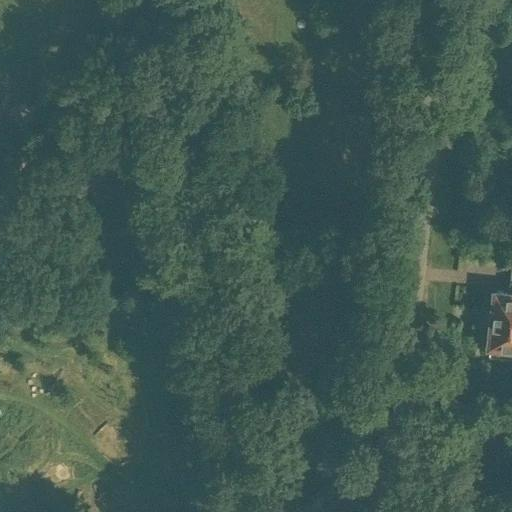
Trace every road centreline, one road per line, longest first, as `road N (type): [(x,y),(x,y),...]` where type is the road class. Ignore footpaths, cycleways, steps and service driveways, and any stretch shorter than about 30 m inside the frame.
road 1 (track): [(263,511),(235,390),(172,0)]
road 2 (residential): [(385,511),(427,144),(418,0)]
